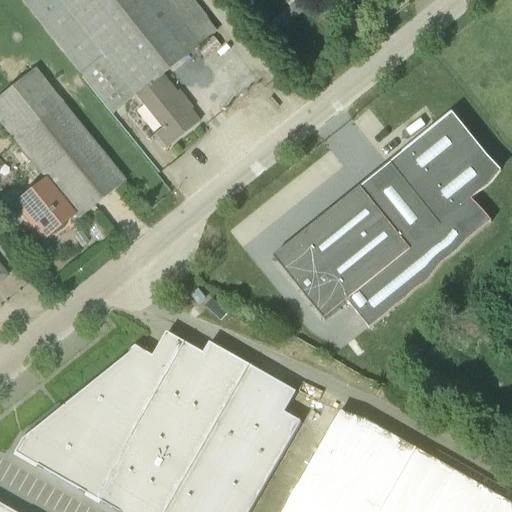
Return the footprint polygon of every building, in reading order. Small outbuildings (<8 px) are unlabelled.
[(176,64),(216,32),(190,0),(18,0),(70,65),(111,115),(133,98),(159,130),(153,135),(165,149),(198,123),(189,112),(191,110),(177,92),(175,93),(162,76),(176,64)] [(306,10),(299,0),(295,3),(292,0),(281,0),(288,8),(260,31),(268,40),(306,10)] [(220,48),(212,38),(196,51),(204,61),(220,48)] [(124,182),(33,70),(0,96),(0,142),(7,138),(42,180),(10,206),(40,244),(46,239),(47,240),(53,235),(53,234),(71,219),(74,222),(124,182)] [(273,258),(324,321),(346,303),(347,303),(368,329),(369,329),(492,230),(471,203),(502,178),(502,177),(451,115),(389,165),(359,189),(273,258)] [(94,502),(184,345),(166,334),(152,358),(135,348),(19,441),(11,455),(94,502)] [(94,502),(110,511),(166,511),(249,368),(209,345),(203,355),(184,345),(94,502)] [(295,394),(249,368),(166,511),(249,511),(300,424),(283,415),(295,394)] [(511,511),(511,510),(419,457),(340,412),(282,511),(511,511)]
